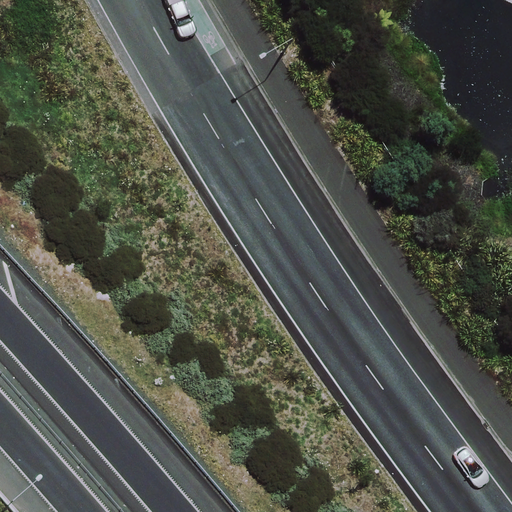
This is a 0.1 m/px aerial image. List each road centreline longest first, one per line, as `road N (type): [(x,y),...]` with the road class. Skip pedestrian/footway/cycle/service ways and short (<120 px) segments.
road 1 (trunk): [(139,0),(331,315),(478,511)]
road 2 (motorway): [(0,304),(183,511)]
road 3 (motorway): [(88,511),(0,407)]
